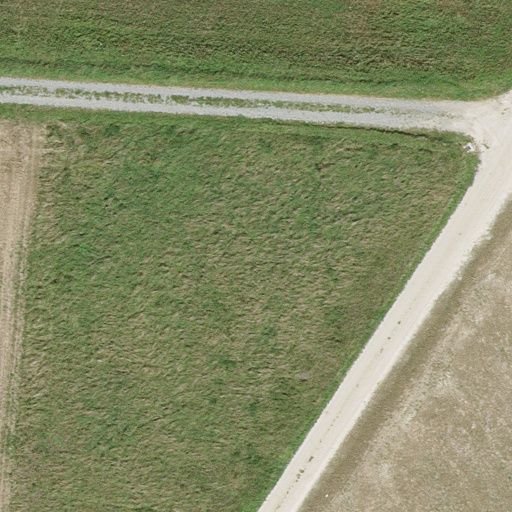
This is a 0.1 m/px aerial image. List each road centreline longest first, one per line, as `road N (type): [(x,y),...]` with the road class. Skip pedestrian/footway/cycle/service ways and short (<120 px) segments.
road 1 (track): [(0,90),(423,117),(511,130)]
road 2 (track): [(265,511),(511,135)]
